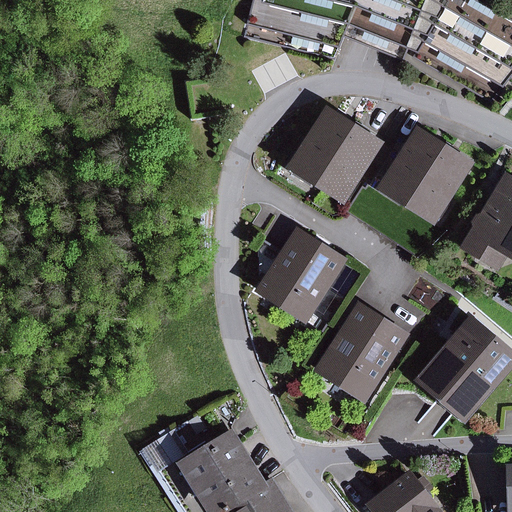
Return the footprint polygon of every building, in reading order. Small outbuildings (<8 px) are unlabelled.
[(258,0),(254,15),(252,35),(343,57),(345,46),(349,48),(355,36),(412,56),(417,46),(422,49),(420,55),(499,99),(508,86),(511,89),(511,8),(495,0),(469,0),(468,0),(258,0)] [(362,122),(334,105),(296,165),(321,183),(362,122)] [(388,140),(362,122),(321,183),(347,201),(388,140)] [(453,141),(427,123),(385,185),(411,203),(453,141)] [(463,147),(453,141),(411,203),(437,221),(477,163),(460,151),(463,147)] [(478,232),(469,246),(506,269),(511,259),(511,173),(478,231),(478,232)] [(315,325),(358,258),(304,224),(261,291),(315,325)] [(421,331),(366,299),(325,368),(380,400),(421,331)] [(511,384),(511,341),(480,314),(423,380),(477,426),(511,384)] [(237,424),(181,460),(214,511),(236,511),(277,486),(237,424)] [(453,511),(419,467),(374,502),(382,511),(453,511)] [(302,511),(283,482),(277,486),(236,511),(302,511)]
